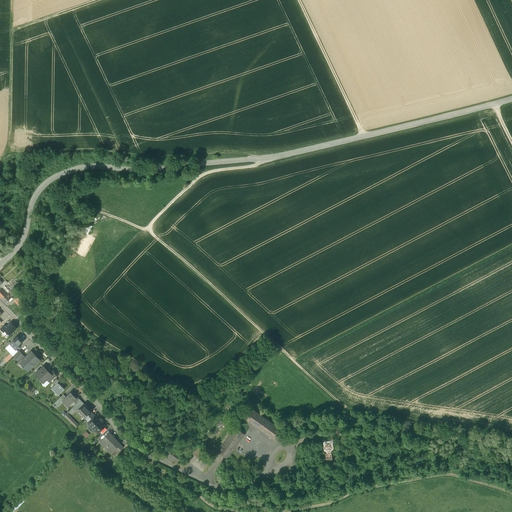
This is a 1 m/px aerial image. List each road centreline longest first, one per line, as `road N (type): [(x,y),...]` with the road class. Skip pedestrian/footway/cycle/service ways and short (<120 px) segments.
road 1 (track): [(295,362),(150,228),(201,175),(259,163),(256,155),(140,159),(101,150),(58,158),(9,147),(13,0)]
road 2 (tertiary): [(511,99),(285,155),(60,174),(36,196),(22,242),(0,265)]
road 3 (track): [(511,246),(295,362)]
road 4 (track): [(511,433),(345,407),(295,362)]
road 5 (track): [(287,511),(449,474),(511,494)]
road 6 (residential): [(0,304),(145,456)]
road 7 (track): [(298,0),(363,136)]
